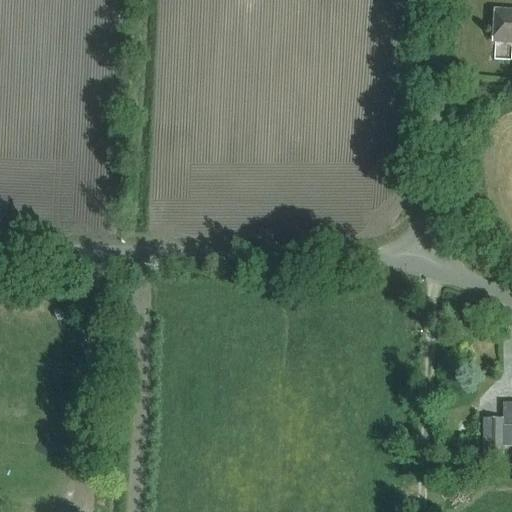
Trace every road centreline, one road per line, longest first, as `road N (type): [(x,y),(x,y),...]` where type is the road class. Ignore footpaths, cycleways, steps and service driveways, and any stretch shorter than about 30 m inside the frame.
road 1 (unclassified): [(426,267),(355,256),(0,251)]
road 2 (unclassified): [(426,267),(445,0)]
road 3 (track): [(102,253),(86,511)]
road 4 (track): [(418,511),(433,287),(426,267)]
